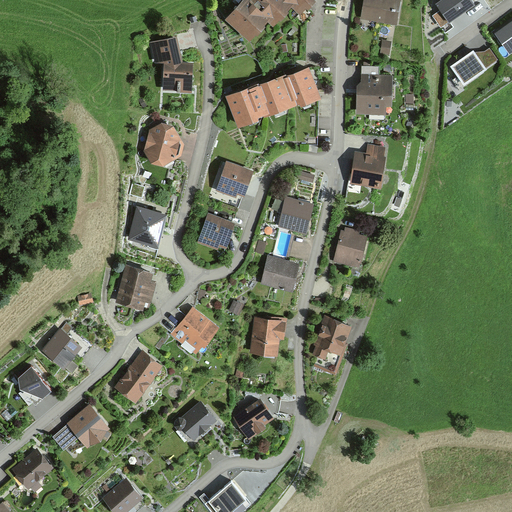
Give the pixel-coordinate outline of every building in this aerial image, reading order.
[(327,0),(274,0),(273,2),(270,0),(255,0),(236,22),(260,43),(288,12),(298,20),(310,7),(316,12),(327,0)] [(397,0),(365,0),(364,15),(395,19),(397,0)] [(473,0),(439,0),(438,1),(450,17),(473,0)] [(511,46),(511,19),(497,30),(510,49),(511,46)] [(176,36),(152,42),(156,60),(165,59),(164,88),(191,89),(192,62),(181,62),(176,36)] [(486,66),(473,48),(452,63),(465,81),(486,66)] [(308,65),(230,92),(240,121),(318,94),(308,65)] [(389,75),(359,75),(358,110),(388,111),(389,75)] [(162,121),(151,129),(146,149),(152,159),(162,161),(180,150),(182,141),(172,123),(162,121)] [(368,153),(357,152),(353,180),(379,184),(384,146),(369,144),(368,153)] [(250,169),(227,161),(219,187),(235,193),(236,188),(243,190),(250,169)] [(311,204),(286,198),(280,223),(306,228),(311,204)] [(165,212),(138,206),(131,236),(157,243),(165,212)] [(231,220),(209,213),(200,240),(216,245),(217,242),(223,244),(231,220)] [(365,236),(342,231),(336,259),(358,264),(365,236)] [(297,262),(270,256),(264,282),(292,288),(297,262)] [(155,271),(129,264),(120,299),(146,305),(155,271)] [(216,324),(193,307),(174,333),(198,350),(216,324)] [(284,319),(256,316),(252,349),(276,352),(278,334),(283,334),(284,319)] [(349,324),(326,316),(314,352),(320,354),(317,364),(333,370),(349,324)] [(80,344),(61,329),(45,348),(64,364),(80,344)] [(160,363),(144,351),(119,385),(135,398),(160,363)] [(49,386),(31,365),(20,375),(21,384),(42,394),(49,386)] [(259,399),(236,416),(248,434),(272,416),(259,399)] [(215,417),(201,401),(179,419),(194,436),(215,417)] [(108,424),(90,403),(55,434),(65,445),(80,432),(88,442),(108,424)] [(51,464),(42,453),(18,473),(28,485),(51,464)] [(126,479),(105,497),(118,511),(121,511),(140,495),(126,479)] [(224,511),(244,495),(231,481),(210,499),(221,511),(224,511)]
